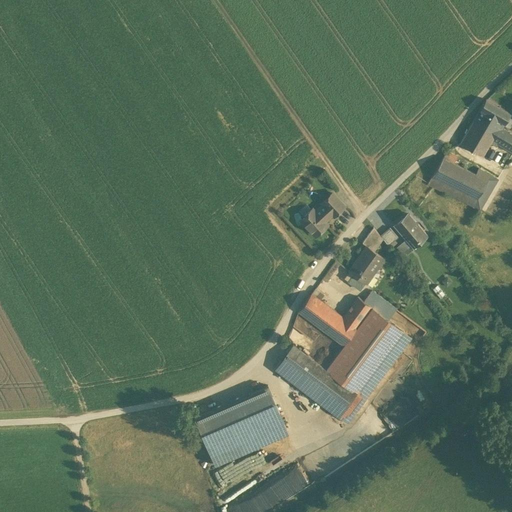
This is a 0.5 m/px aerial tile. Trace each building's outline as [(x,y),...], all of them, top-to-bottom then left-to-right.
[(480,109),(502,122),(504,123),(510,112),(486,98),(480,109)] [(502,122),(480,109),(466,131),(489,143),(492,137),(499,127),(502,122)] [(511,134),(499,127),(492,137),(511,149),(511,134)] [(489,143),(466,131),(460,142),(482,155),(489,143)] [(446,152),(442,157),(452,162),(455,156),(446,152)] [(452,162),(442,157),(432,175),(476,197),(477,197),(484,185),(488,179),(475,173),(452,162)] [(478,168),(475,173),(488,179),(490,175),(478,168)] [(472,205),(476,197),(432,175),(428,183),(472,205)] [(497,179),(490,175),(488,179),(484,185),(491,189),(497,179)] [(479,209),(491,189),(484,185),(477,197),(476,197),(472,205),(479,209)] [(323,204),(332,213),(334,215),(344,206),(332,192),(322,202),(323,204)] [(304,216),(312,208),(308,203),(300,211),(304,216)] [(315,211),(312,208),(304,216),(303,222),(304,224),(308,228),(309,229),(316,235),(328,224),(325,221),(325,219),(328,216),(329,216),(332,213),(323,204),(315,211)] [(409,213),(395,225),(406,239),(411,245),(426,232),(409,213)] [(389,226),(380,234),(383,238),(388,244),(398,236),(389,226)] [(362,242),(367,245),(374,251),(383,238),(380,234),(373,227),(362,242)] [(411,245),(406,239),(398,246),(405,254),(413,247),(411,245)] [(374,251),(367,245),(349,271),(353,273),(348,281),(360,289),(365,282),(366,283),(384,257),(374,251)] [(438,286),(433,290),(439,298),(444,295),(438,286)] [(315,288),(312,293),(317,296),(320,291),(315,288)] [(372,290),(364,301),(371,306),(389,319),(396,308),(372,290)] [(343,345),(357,326),(343,316),(317,296),(312,293),(298,311),(343,345)] [(343,316),(357,326),(371,306),(364,301),(358,296),(343,316)] [(343,345),(326,369),(357,392),(403,329),(389,319),(371,306),(357,326),(343,345)] [(403,329),(357,392),(339,416),(347,422),(412,336),(403,329)] [(326,369),(293,343),(275,368),(339,416),(357,392),(326,369)] [(268,384),(194,416),(215,464),(289,432),(268,384)] [(230,511),(263,511),(289,499),(278,479),(227,506),(230,511)]
